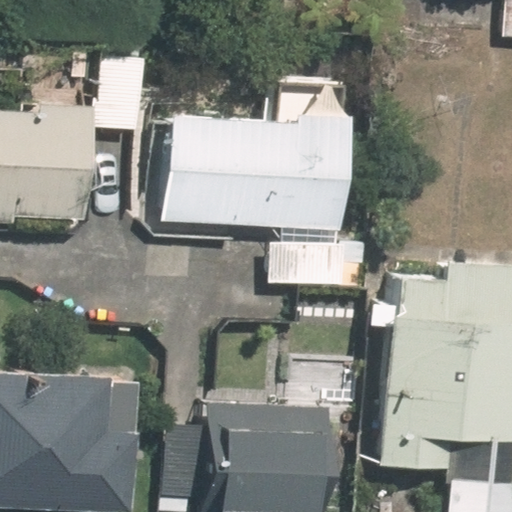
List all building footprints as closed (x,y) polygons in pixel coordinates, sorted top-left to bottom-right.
[(511,0),(490,0),(489,31),(511,32),(511,0)] [(122,52),(74,50),(71,126),(118,128),(122,52)] [(10,102),(0,101),(0,205),(58,208),(63,93),(11,90),(10,102)] [(315,222),(321,100),(270,98),(269,107),(144,102),(139,214),(315,222)] [(341,278),(342,237),(252,235),(251,277),(341,278)] [(500,429),(508,252),(414,249),(414,265),(372,263),(370,304),(366,304),(358,453),(426,458),(426,474),(433,474),(431,511),(507,511),(509,474),(492,474),(494,429),(500,429)] [(0,364),(0,497),(105,502),(109,422),(77,420),(79,368),(0,364)] [(250,511),(307,511),(313,398),(188,393),(188,418),(149,415),(144,507),(250,511)]
